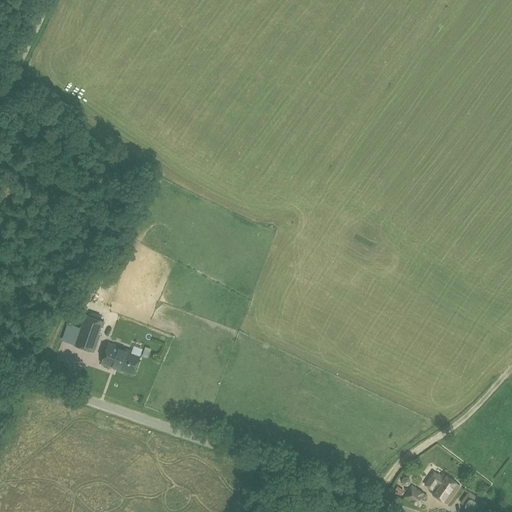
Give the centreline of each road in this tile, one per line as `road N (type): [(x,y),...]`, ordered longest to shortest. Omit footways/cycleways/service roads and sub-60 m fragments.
road 1 (unclassified): [(399,511),(0,369)]
road 2 (track): [(511,366),(369,500)]
